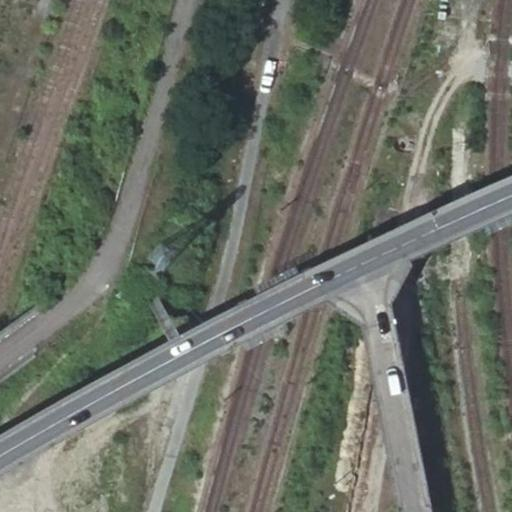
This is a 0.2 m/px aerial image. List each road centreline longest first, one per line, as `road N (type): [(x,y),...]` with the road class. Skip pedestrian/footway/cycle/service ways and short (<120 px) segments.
road 1 (unclassified): [(0,358),(83,294),(109,261),(183,0)]
road 2 (tertiary): [(0,448),(366,254)]
road 3 (unclassified): [(366,254),(417,511)]
road 4 (tertiary): [(366,254),(511,186)]
